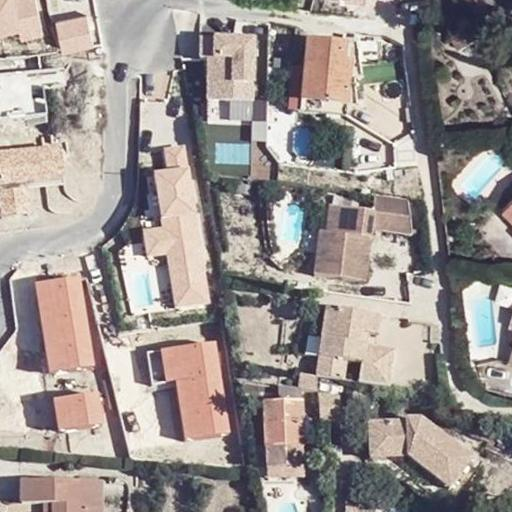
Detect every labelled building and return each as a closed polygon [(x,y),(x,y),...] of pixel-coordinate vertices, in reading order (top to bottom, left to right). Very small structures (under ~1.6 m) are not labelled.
[(310,0),(293,0),(291,12),(308,15),(310,0)] [(85,14),(56,21),(62,50),(92,45),(85,14)] [(466,22),(446,33),(456,50),(475,38),(466,22)] [(251,37),(195,37),(195,58),(202,59),(202,101),(252,103),(251,37)] [(296,113),(297,102),(343,107),(347,62),(340,62),(341,45),(302,42),(300,68),(284,67),(281,112),(296,113)] [(342,118),(343,107),(297,102),(296,113),(342,118)] [(310,275),(360,282),(363,258),(353,257),(356,238),(366,238),(367,228),(409,233),(404,199),(370,194),(368,210),(325,205),(321,233),(325,233),(322,253),(313,252),(310,275)] [(511,208),(507,203),(503,207),(511,217),(511,208)] [(315,232),(313,252),(322,253),(325,233),(321,233),(315,232)] [(366,238),(356,238),(353,257),(363,258),(366,238)] [(376,314),(322,307),(318,342),(326,343),(324,359),(359,364),(356,382),(385,387),(392,348),(362,343),(357,342),(359,329),(364,330),(374,332),(376,314)] [(324,359),(315,358),(313,376),(356,382),(359,364),(324,359)] [(299,390),(314,392),(313,378),(297,376),(299,390)] [(261,400),(264,461),(291,461),(291,445),(302,445),(310,444),(309,422),(302,423),(299,390),(292,389),(276,387),(277,400),(261,400)] [(337,412),(315,407),(317,440),(340,438),(337,412)] [(403,438),(367,440),(371,475),(410,472),(439,492),(452,476),(466,485),(476,472),(430,436),(417,437),(416,434),(403,435),(403,438)] [(291,461),(302,461),(302,445),(291,445),(291,461)] [(302,461),(291,461),(291,467),(264,468),(266,481),(303,480),(302,461)] [(17,498),(40,498),(50,498),(49,511),(88,511),(81,510),(81,490),(74,491),(75,476),(17,476),(17,498)] [(95,476),(75,476),(74,491),(81,490),(81,510),(88,511),(96,511),(95,476)] [(452,476),(439,492),(452,501),(466,485),(452,476)] [(40,498),(40,511),(49,511),(50,498),(40,498)]
